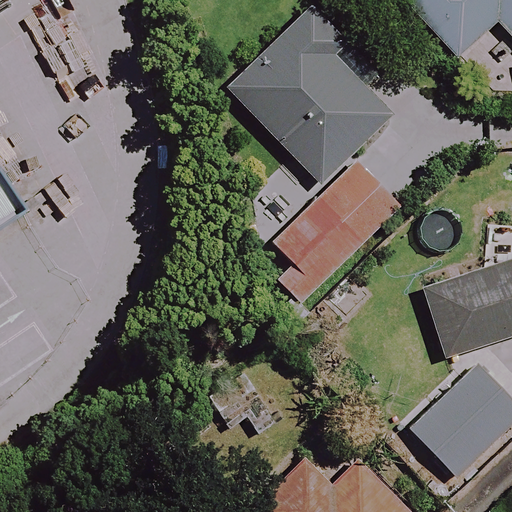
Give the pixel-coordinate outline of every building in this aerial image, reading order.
[(511,0),(402,0),(456,59),(497,22),(511,38),(511,0)] [(392,124),(300,25),(229,92),(320,190),(392,124)] [(396,210),(355,167),(265,254),(306,296),(396,210)] [(511,264),(422,295),(445,361),(511,338),(511,264)] [(511,426),(511,405),(478,369),(412,430),(457,478),(511,426)] [(337,482),(310,455),(252,511),(403,511),(355,464),(337,482)]
